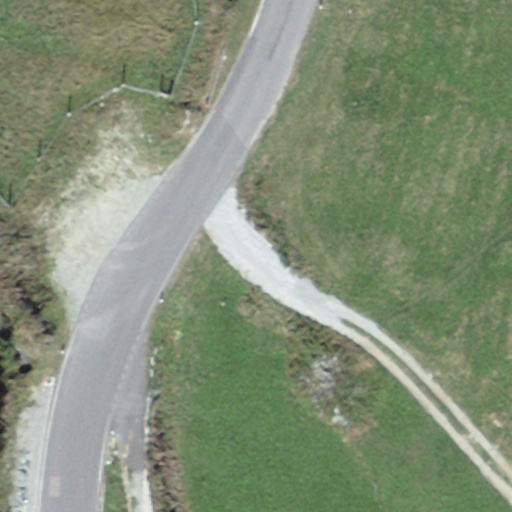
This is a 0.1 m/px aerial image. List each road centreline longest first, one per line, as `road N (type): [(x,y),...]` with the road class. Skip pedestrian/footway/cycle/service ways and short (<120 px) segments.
road 1 (tertiary): [(67,511),(86,390),(115,301),(236,114),(291,0)]
road 2 (track): [(186,187),(214,207),(265,274),(391,357),(511,484)]
road 3 (track): [(93,362),(123,378),(131,401),(138,511)]
